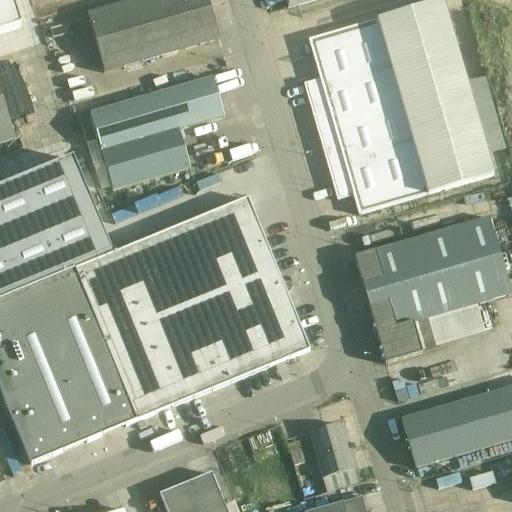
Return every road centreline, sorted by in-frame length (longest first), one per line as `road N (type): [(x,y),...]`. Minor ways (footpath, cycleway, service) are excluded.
road 1 (unclassified): [(354,369),(240,0)]
road 2 (unclassified): [(2,511),(354,369)]
road 3 (unclassified): [(396,511),(354,369)]
